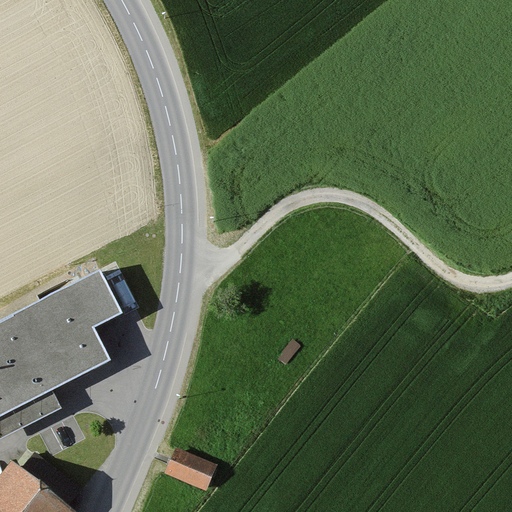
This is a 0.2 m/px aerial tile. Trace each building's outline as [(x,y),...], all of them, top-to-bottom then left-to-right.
[(119,261),(107,267),(126,306),(137,301),(119,261)] [(57,365),(21,338),(4,360),(40,387),(57,365)] [(0,394),(0,437),(21,411),(0,394)] [(219,471),(175,454),(165,482),(209,499),(219,471)] [(0,487),(0,511),(67,511),(15,469),(0,487)]
